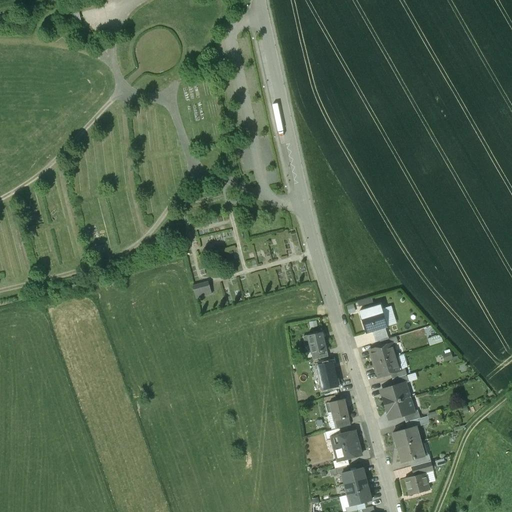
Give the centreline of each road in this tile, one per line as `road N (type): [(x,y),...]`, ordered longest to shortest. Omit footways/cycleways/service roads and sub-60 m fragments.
road 1 (tertiary): [(262,0),(303,200),(394,511)]
road 2 (track): [(511,392),(466,430),(436,511)]
